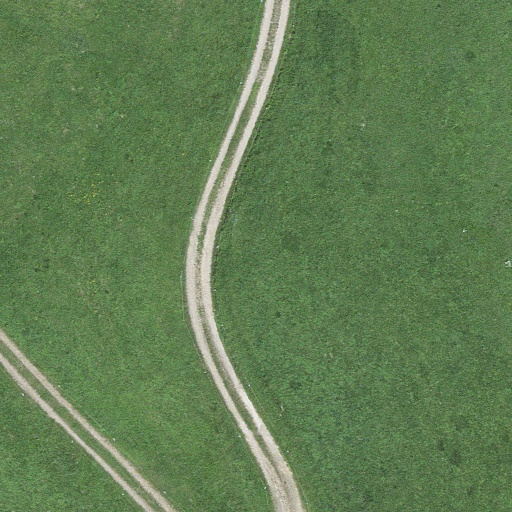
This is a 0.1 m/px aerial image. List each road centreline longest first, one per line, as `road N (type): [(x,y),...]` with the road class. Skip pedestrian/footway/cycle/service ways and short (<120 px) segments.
road 1 (track): [(284,0),(207,230),(199,303),(290,511)]
road 2 (track): [(166,511),(0,346)]
